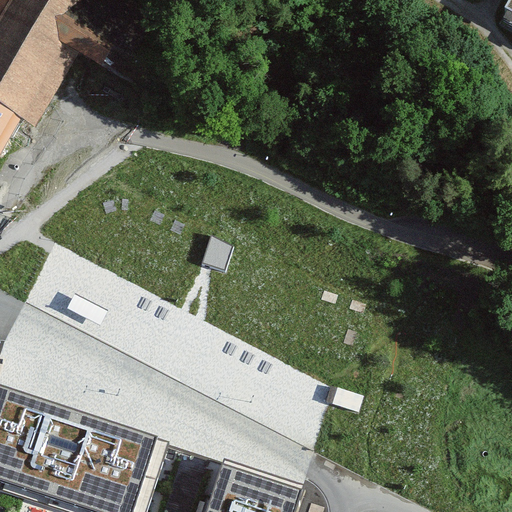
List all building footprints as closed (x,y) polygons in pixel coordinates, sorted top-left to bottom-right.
[(142,0),(0,0),(0,148),(17,119),(35,129),(79,54),(102,68),(112,51),(144,69),(173,18),(142,0)] [(234,248),(210,238),(202,265),(225,271),(234,248)] [(106,311),(75,294),(68,308),(99,324),(106,311)] [(146,435),(0,387),(0,511),(296,511),(305,486),(146,435)] [(364,398),(337,389),(332,405),(360,413),(364,398)]
